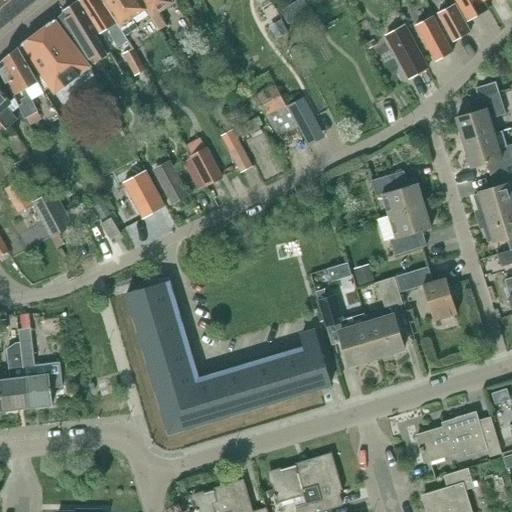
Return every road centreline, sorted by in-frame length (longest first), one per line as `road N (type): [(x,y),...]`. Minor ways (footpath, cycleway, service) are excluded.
road 1 (unclassified): [(7,294),(41,295),(94,277),(421,114)]
road 2 (unclassified): [(504,371),(421,114)]
road 3 (residential): [(156,470),(366,412)]
road 4 (residential): [(366,412),(504,371)]
road 5 (residential): [(421,114),(511,34)]
